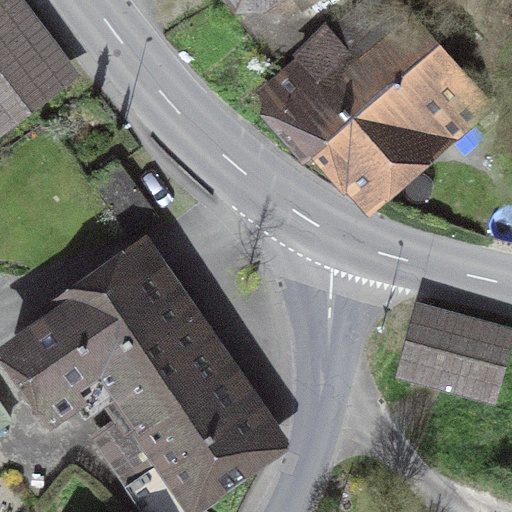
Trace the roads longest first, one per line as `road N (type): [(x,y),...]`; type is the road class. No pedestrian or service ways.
road 1 (tertiary): [(330,231),(261,187),(187,122),(88,0)]
road 2 (tertiary): [(288,511),(322,397),(330,231)]
road 3 (tertiary): [(511,284),(330,231)]
